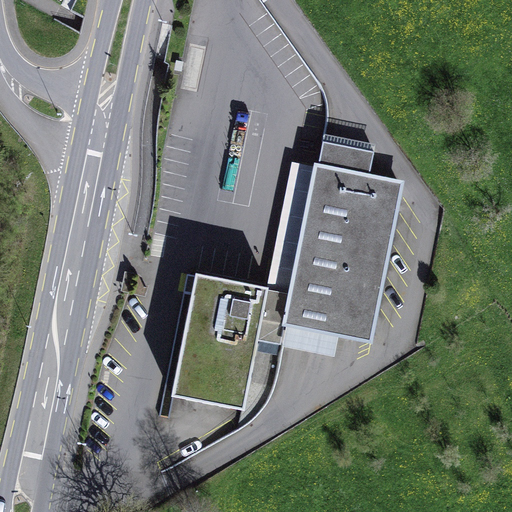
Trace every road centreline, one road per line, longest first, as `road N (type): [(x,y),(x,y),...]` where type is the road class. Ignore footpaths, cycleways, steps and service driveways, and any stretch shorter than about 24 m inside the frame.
road 1 (primary): [(24,511),(96,149)]
road 2 (residential): [(0,87),(19,118),(41,133),(96,149)]
road 3 (residential): [(105,98),(24,77),(0,50)]
